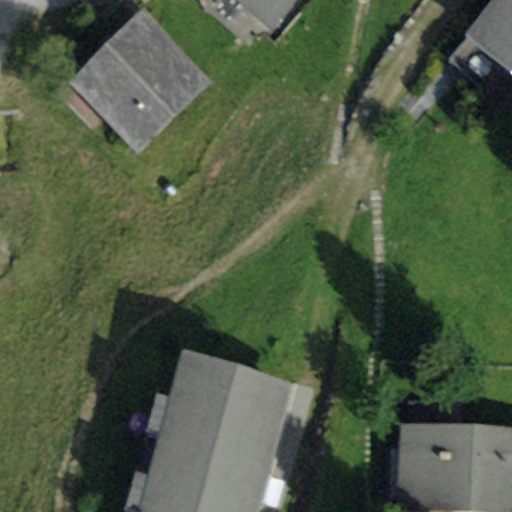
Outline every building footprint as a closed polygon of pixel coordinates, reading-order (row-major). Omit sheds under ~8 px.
[(247,0),(272,21),(290,0),(247,0)] [(511,8),(483,45),(511,67),(511,8)] [(127,55),(88,93),(137,143),(168,113),(198,84),(139,23),(117,45),(127,55)] [(189,368),(149,511),(250,511),(253,503),(264,506),(271,481),(260,478),(283,394),(189,368)] [(405,509),(471,511),(475,438),(457,437),(458,405),(430,404),(429,436),(408,435),(405,509)] [(511,511),(511,439),(475,438),(471,511),(483,511),(511,511)]
